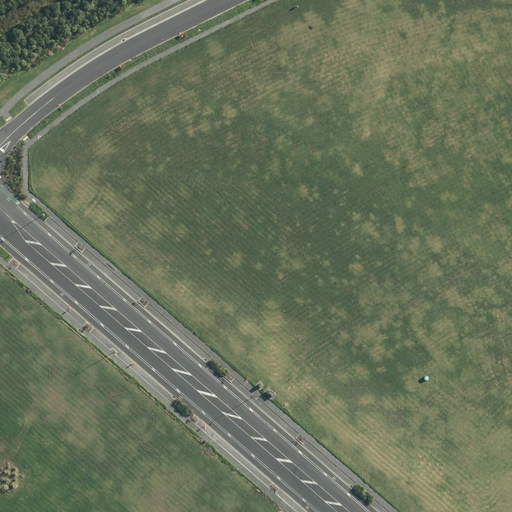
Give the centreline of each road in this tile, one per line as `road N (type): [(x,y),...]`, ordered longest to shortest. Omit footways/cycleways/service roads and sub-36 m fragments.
road 1 (residential): [(0,220),(342,511)]
road 2 (residential): [(0,140),(104,63),(223,0)]
